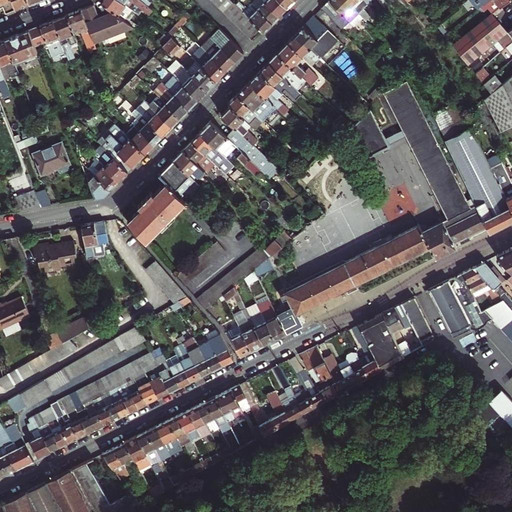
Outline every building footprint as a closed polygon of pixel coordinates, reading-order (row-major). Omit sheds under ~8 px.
[(5,13),(15,9),(11,0),(0,0),(0,4),(2,6),(4,9),(5,13)] [(22,6),(29,3),(27,0),(11,0),(15,9),(22,6)] [(138,10),(123,0),(105,0),(105,1),(118,10),(121,13),(123,9),(127,12),(124,15),(130,20),(138,10)] [(142,13),(150,4),(147,2),(144,0),(123,0),(138,10),(142,13)] [(265,29),(239,4),(234,0),(214,0),(255,39),(260,34),(265,29)] [(242,0),(239,4),(265,29),(267,32),(270,30),(273,26),(276,22),(254,1),(250,5),(247,3),(246,4),(242,0)] [(283,15),(266,0),(254,0),(254,1),(276,22),(280,19),(283,15)] [(291,7),(283,0),(266,0),(283,15),(287,11),(291,7)] [(362,19),(358,14),(344,0),(326,0),(318,8),(340,31),(351,22),(354,25),(362,19)] [(344,0),(358,14),(368,5),(363,0),(344,0)] [(492,10),(503,0),(483,0),(478,4),(483,9),(487,6),(491,11),(492,10)] [(121,13),(118,10),(103,16),(98,4),(94,6),(85,9),(97,40),(136,25),(130,20),(124,15),(121,13)] [(147,17),(154,7),(150,4),(142,13),(147,17)] [(97,40),(85,9),(78,12),(70,15),(77,31),(83,29),(91,49),(99,46),(97,40)] [(494,13),(492,10),(491,11),(488,13),(451,43),(467,62),(475,56),(490,44),(496,39),(505,31),(499,23),(492,14),(494,13)] [(77,31),(70,15),(64,18),(57,20),(70,53),(72,58),(77,56),(74,49),(83,46),(77,31)] [(183,29),(185,27),(192,19),(188,16),(178,25),(183,29)] [(336,39),(311,16),(301,26),(293,35),(300,41),(301,40),(308,46),(307,48),(319,58),(336,39)] [(70,53),(57,20),(53,22),(49,24),(44,25),(50,42),(59,39),(63,48),(63,50),(63,51),(64,52),(66,51),(67,54),(70,53)] [(435,24),(442,32),(445,30),(438,22),(435,24)] [(39,46),(50,42),(44,25),(32,30),(39,46)] [(183,29),(178,25),(169,34),(174,38),(175,37),(183,29)] [(496,39),(503,48),(504,46),(510,41),(511,39),(511,25),(505,31),(496,39)] [(244,56),(248,51),(224,28),(215,37),(225,46),(239,60),(244,56)] [(29,57),(30,60),(38,56),(38,54),(41,52),(39,46),(32,30),(24,33),(16,36),(9,39),(18,61),(29,57)] [(300,56),(307,48),(308,46),(301,40),(300,41),(293,35),(289,39),(286,42),(300,56)] [(167,46),(177,56),(185,47),(175,37),(174,38),(167,46)] [(215,37),(205,46),(215,56),(230,70),(236,64),(239,60),(225,46),(215,37)] [(0,42),(0,58),(9,80),(19,76),(21,80),(25,79),(21,69),(19,65),(18,61),(9,39),(2,42),(0,42)] [(59,39),(50,42),(54,52),(63,48),(59,39)] [(503,48),(496,39),(490,44),(498,52),(503,48)] [(280,48),(275,53),(304,80),(311,87),(321,76),(300,56),(286,42),(280,48)] [(205,46),(195,57),(220,81),(226,75),(230,70),(215,56),(205,46)] [(304,80),(275,53),(271,58),(267,63),(280,75),(284,71),(301,87),(303,85),(301,83),(304,80)] [(193,54),(184,63),(211,89),(217,83),(220,81),(195,57),(193,54)] [(155,72),(165,62),(158,55),(148,65),(155,72)] [(483,65),(475,56),(467,62),(475,72),(483,65)] [(19,65),(30,60),(29,57),(18,61),(19,65)] [(15,95),(9,80),(0,58),(0,81),(1,81),(7,98),(15,95)] [(184,63),(175,72),(180,77),(202,99),(208,92),(211,89),(184,63)] [(299,93),(280,75),(267,63),(262,67),(257,72),(271,85),(276,80),(295,97),(299,93)] [(483,65),(475,72),(483,81),(490,74),(483,65)] [(303,89),(301,87),(284,71),(280,75),(299,93),(303,89)] [(490,74),(483,81),(491,90),(501,82),(503,80),(495,71),(490,74)] [(202,99),(180,77),(175,72),(166,82),(166,83),(178,94),(193,109),(197,104),(202,99)] [(253,77),(247,83),(269,103),(274,108),(288,121),(292,117),(286,112),(289,110),(288,109),(292,104),(278,91),(271,85),(257,72),(253,77)] [(511,72),(503,80),(501,82),(511,104),(511,72)] [(488,223),(478,202),(473,204),(423,110),(407,78),(384,90),(399,121),(427,174),(448,216),(423,230),(430,244),(436,256),(447,251),(457,245),(454,240),(468,233),(488,223)] [(511,122),(511,104),(501,82),(491,90),(484,96),(500,128),(511,122)] [(193,109),(178,94),(166,83),(158,91),(163,97),(184,118),(188,113),(193,109)] [(241,90),(235,96),(250,110),(257,116),(258,117),(262,121),(274,108),(269,103),(247,83),(243,87),(241,90)] [(232,99),(226,105),(229,107),(243,120),(254,130),(262,121),(258,117),(257,116),(250,110),(235,96),(232,99)] [(184,118),(163,97),(155,105),(161,111),(176,126),(180,122),(184,118)] [(173,129),(176,126),(161,111),(155,105),(150,100),(141,109),(145,113),(153,121),(167,135),(173,129)] [(133,108),(138,113),(141,109),(136,104),(133,108)] [(125,106),(122,108),(128,114),(131,112),(125,106)] [(226,111),(220,116),(235,129),(252,146),(258,140),(247,130),(240,123),(243,120),(229,107),(226,111)] [(133,118),(136,122),(159,143),(163,139),(167,135),(153,121),(145,113),(141,109),(138,113),(133,118)] [(369,156),(390,145),(386,138),(371,109),(353,126),(369,156)] [(511,205),(491,165),(487,157),(477,138),(466,117),(441,129),(460,167),(478,202),(488,223),(491,228),(493,227),(494,224),(495,223),(495,221),(495,219),(495,216),(494,214),(503,209),(505,212),(507,214),(510,216),(511,216),(511,205)] [(159,143),(133,118),(130,121),(133,124),(126,131),(150,153),(154,148),(159,143)] [(98,138),(106,145),(132,171),(133,170),(141,161),(150,153),(126,131),(115,120),(98,138)] [(247,130),(250,127),(243,120),(240,123),(247,130)] [(204,128),(199,133),(216,150),(219,146),(223,150),(230,142),(226,139),(209,123),(204,128)] [(268,178),(277,169),(252,146),(235,129),(230,134),(226,139),(230,142),(234,146),(246,157),(248,159),(259,170),(268,178)] [(386,138),(390,145),(407,137),(403,129),(386,138)] [(225,175),(234,166),(224,157),(219,152),(216,150),(199,133),(195,137),(190,142),(202,154),(210,161),(225,175)] [(37,144),(34,137),(20,142),(23,149),(37,144)] [(70,164),(73,163),(63,140),(33,152),(43,175),(59,169),(62,172),(70,169),(70,164)] [(93,151),(97,155),(106,145),(104,143),(102,142),(93,151)] [(186,147),(181,151),(194,163),(202,154),(190,142),(186,147)] [(219,152),(224,157),(231,150),(234,146),(230,142),(223,150),(219,146),(216,150),(219,152)] [(106,145),(97,155),(100,157),(109,167),(123,180),(129,174),(132,171),(108,148),(106,145)] [(234,146),(231,150),(235,153),(236,157),(238,160),(243,164),(248,159),(246,157),(234,146)] [(194,163),(181,151),(179,154),(175,158),(171,162),(186,175),(190,171),(198,179),(204,172),(201,170),(194,163)] [(487,157),(491,165),(502,159),(498,152),(487,157)] [(194,163),(201,170),(210,161),(202,154),(194,163)] [(120,183),(123,180),(109,167),(100,157),(97,155),(94,158),(97,162),(95,165),(102,172),(99,174),(115,189),(120,183)] [(248,159),(243,164),(255,175),(259,170),(248,159)] [(511,179),(511,177),(502,159),(491,165),(511,205),(511,179)] [(164,170),(156,177),(163,184),(173,193),(188,177),(186,175),(171,162),(164,170)] [(99,174),(102,172),(95,165),(92,168),(96,172),(99,174)] [(96,172),(91,177),(92,181),(99,174),(96,172)] [(99,174),(92,181),(95,189),(98,197),(109,195),(112,192),(115,189),(99,174)] [(193,182),(188,177),(173,193),(176,196),(179,192),(181,194),(193,182)] [(380,205),(390,224),(416,211),(402,183),(393,187),(398,196),(380,205)] [(134,207),(138,210),(140,212),(136,216),(132,216),(126,222),(145,243),(183,202),(179,199),(176,196),(173,193),(163,184),(156,191),(158,193),(152,199),(150,197),(147,194),(141,200),(134,207)] [(46,207),(40,192),(38,188),(18,197),(23,210),(33,209),(46,207)] [(49,188),(40,192),(46,207),(56,204),(53,197),(49,188)] [(505,221),(511,217),(511,216),(510,216),(507,214),(505,212),(503,209),(494,214),(495,216),(495,219),(495,221),(495,223),(494,224),(493,227),(505,221)] [(393,264),(430,244),(423,230),(419,223),(345,261),(356,283),(393,264)] [(107,245),(103,225),(92,227),(80,229),(86,260),(105,257),(104,246),(107,245)] [(290,240),(292,237),(283,229),(273,236),(275,239),(283,246),(290,240)] [(283,246),(275,239),(265,249),(272,254),(283,246)] [(214,240),(175,276),(184,285),(223,249),(214,240)] [(243,278),(253,270),(268,257),(272,254),(265,249),(261,244),(236,265),(196,299),(205,309),(216,300),(223,294),(234,285),(243,278)] [(73,260),(75,260),(73,245),(65,246),(55,248),(54,246),(31,250),(33,261),(36,261),(37,270),(42,269),(43,276),(59,274),(59,271),(74,269),(73,260)] [(511,246),(499,252),(511,266),(511,246)] [(253,270),(256,275),(273,267),(268,257),(253,270)] [(496,268),(488,258),(482,261),(476,264),(495,285),(506,297),(509,294),(507,292),(510,289),(503,282),(506,279),(502,275),(496,268)] [(300,283),(311,305),(346,288),(356,283),(345,261),(300,283)] [(171,281),(154,262),(149,267),(144,271),(158,288),(171,281)] [(466,269),(478,294),(495,285),(476,264),(471,267),(466,269)] [(500,266),(496,268),(502,275),(505,272),(500,266)] [(483,305),(478,294),(466,269),(452,277),(471,316),(472,315),(485,309),(483,305)] [(256,275),(253,270),(243,278),(248,286),(258,278),(256,275)] [(473,319),(472,315),(471,316),(452,277),(431,287),(451,327),(453,326),(454,328),(473,319)] [(171,281),(158,288),(173,306),(177,303),(186,298),(183,295),(171,281)] [(311,305),(300,283),(285,291),(291,304),(275,312),(286,332),(297,327),(302,324),(298,317),(296,313),(299,312),(311,305)] [(358,287),(356,283),(346,288),(348,292),(358,287)] [(223,294),(227,302),(234,297),(238,294),(234,285),(223,294)] [(286,332),(275,312),(266,293),(254,299),(256,303),(260,309),(265,320),(275,338),(280,335),(286,332)] [(251,320),(246,309),(238,294),(234,297),(241,311),(234,315),(239,326),(251,350),(257,347),(263,344),(254,326),(251,320)] [(404,300),(410,313),(423,338),(435,331),(416,294),(407,299),(404,300)] [(32,315),(25,297),(10,303),(5,305),(5,303),(0,305),(0,325),(1,329),(3,328),(7,336),(23,329),(19,321),(32,315)] [(511,303),(506,297),(492,305),(485,309),(472,315),(473,319),(454,328),(453,326),(451,327),(456,337),(472,329),(475,329),(480,328),(484,326),(486,323),(489,320),(492,319),(511,340),(511,303)] [(186,298),(177,303),(181,308),(190,302),(186,298)] [(395,305),(386,309),(393,325),(395,329),(400,327),(403,325),(407,324),(403,317),(410,313),(404,300),(395,305)] [(491,301),(483,305),(485,309),(492,305),(491,301)] [(173,313),(181,308),(177,303),(173,306),(169,308),(173,313)] [(251,320),(254,326),(263,344),(269,341),(275,338),(265,320),(260,309),(256,303),(246,309),(251,320)] [(173,313),(169,308),(161,312),(164,317),(173,313)] [(368,318),(360,322),(382,366),(407,352),(402,344),(402,342),(399,337),(398,334),(395,329),(393,325),(386,309),(368,318)] [(56,332),(61,343),(63,342),(68,339),(100,321),(95,311),(85,317),(84,316),(55,330),(56,332)] [(158,323),(154,317),(148,320),(152,326),(158,323)] [(382,366),(377,356),(375,352),(371,345),(360,322),(357,324),(354,325),(361,339),(362,338),(370,353),(363,356),(372,372),(382,366)] [(251,350),(239,326),(225,332),(238,357),(245,353),(251,350)] [(144,341),(137,327),(131,330),(139,344),(144,341)] [(399,337),(403,336),(405,335),(400,327),(395,329),(398,334),(399,337)] [(139,344),(131,330),(125,333),(133,347),(139,344)] [(219,335),(215,330),(204,336),(206,338),(208,341),(219,335)] [(51,348),(61,343),(56,332),(51,335),(52,339),(47,341),(51,348)] [(133,347),(125,333),(120,336),(126,348),(128,350),(133,347)] [(188,351),(198,346),(195,343),(190,335),(185,339),(183,335),(178,337),(184,346),(188,351)] [(217,354),(215,355),(221,365),(226,363),(232,360),(223,343),(219,335),(208,341),(210,344),(212,343),(217,354)] [(126,348),(120,336),(113,340),(120,352),(126,348)] [(206,338),(195,343),(198,346),(206,342),(208,341),(206,338)] [(74,350),(68,339),(63,342),(61,343),(51,348),(0,376),(0,383),(6,388),(74,350)] [(120,352),(113,340),(107,343),(114,355),(120,352)] [(210,344),(208,341),(206,342),(213,356),(215,355),(210,344)] [(215,368),(221,365),(215,355),(213,356),(206,342),(198,346),(210,371),(215,368)] [(114,355),(107,343),(102,346),(109,358),(114,355)] [(326,356),(319,343),(311,347),(303,350),(301,352),(317,380),(330,373),(333,371),(326,356)] [(177,356),(188,351),(184,346),(181,348),(180,345),(172,348),(177,356)] [(109,358),(102,346),(100,347),(97,349),(103,361),(109,358)] [(210,371),(198,346),(188,351),(200,376),(205,374),(210,371)] [(154,359),(158,366),(166,362),(159,348),(155,349),(159,356),(154,359)] [(97,349),(91,352),(98,364),(103,361),(97,349)] [(200,376),(188,351),(177,356),(177,357),(183,370),(189,381),(194,379),(200,376)] [(98,364),(91,352),(85,356),(92,367),(98,364)] [(326,356),(333,371),(342,389),(372,372),(363,356),(342,367),(340,365),(334,352),(326,356)] [(154,359),(151,353),(145,356),(152,369),(155,367),(158,366),(154,359)] [(295,354),(291,356),(311,395),(316,404),(325,398),(320,389),(315,381),(299,353),(295,354)] [(92,367),(85,356),(80,359),(86,370),(92,367)] [(152,369),(145,356),(138,360),(144,373),(151,370),(152,369)] [(189,381),(183,370),(177,357),(166,362),(169,367),(173,375),(178,387),(183,384),(189,381)] [(80,359),(73,363),(80,374),(86,370),(80,359)] [(144,373),(138,360),(132,363),(138,376),(144,373)] [(288,391),(281,395),(292,417),(305,410),(296,392),(282,361),(279,363),(275,365),(281,379),(282,378),(288,391)] [(178,387),(173,375),(170,376),(167,368),(169,367),(166,362),(158,366),(155,367),(167,392),(173,390),(178,387)] [(80,374),(73,363),(67,366),(74,377),(80,374)] [(132,363),(127,366),(133,379),(138,376),(132,363)] [(74,377),(67,366),(61,369),(67,381),(74,377)] [(127,366),(120,369),(126,383),(133,379),(127,366)] [(167,392),(155,367),(152,369),(151,370),(153,374),(155,378),(151,380),(150,378),(147,379),(156,398),(162,395),(167,392)] [(67,381),(61,369),(56,373),(62,384),(67,381)] [(120,369),(113,372),(119,386),(124,383),(126,383),(120,369)] [(327,397),(342,389),(333,371),(330,373),(317,380),(318,381),(327,376),(330,380),(331,383),(320,389),(325,398),(327,397)] [(119,386),(113,372),(106,376),(113,389),(116,388),(119,386)] [(56,373),(51,376),(57,386),(62,384),(56,373)] [(138,376),(133,379),(145,403),(150,401),(156,398),(147,379),(144,373),(138,376)] [(57,386),(51,376),(44,380),(50,391),(57,386)] [(113,389),(106,376),(100,379),(107,392),(113,389)] [(100,379),(93,382),(100,395),(107,392),(100,379)] [(145,403),(133,379),(126,383),(124,383),(126,387),(129,386),(131,389),(128,390),(137,408),(141,405),(145,403)] [(258,400),(246,379),(241,381),(252,403),(256,401),(258,400)] [(50,392),(50,391),(44,380),(36,384),(43,396),(50,392)] [(234,385),(227,389),(231,397),(237,394),(241,401),(239,402),(241,405),(242,406),(245,411),(251,408),(259,424),(253,426),(258,436),(266,432),(261,422),(252,403),(241,381),(234,385)] [(100,395),(93,382),(88,385),(95,398),(99,396),(100,395)] [(137,408),(128,390),(126,387),(124,383),(119,386),(116,388),(121,398),(128,412),(132,410),(137,408)] [(43,396),(36,384),(29,388),(36,400),(43,396)] [(95,398),(88,385),(81,388),(88,402),(91,400),(95,398)] [(29,388),(20,393),(26,405),(36,400),(29,388)] [(88,402),(81,388),(75,391),(81,405),(82,405),(88,402)] [(113,389),(107,392),(120,416),(124,414),(128,412),(121,398),(116,388),(113,389)] [(266,432),(292,417),(281,395),(278,388),(273,391),(268,393),(277,413),(266,419),(261,422),(266,432)] [(490,400),(511,424),(511,399),(502,388),(490,400)] [(217,393),(232,425),(236,423),(233,418),(245,412),(245,411),(242,406),(241,405),(239,402),(241,401),(237,394),(231,397),(227,389),(222,391),(217,393)] [(305,410),(316,404),(311,395),(307,397),(302,389),(299,390),(296,392),(305,410)] [(75,391),(68,395),(75,408),(79,407),(81,405),(75,391)] [(100,395),(99,396),(111,420),(115,418),(120,416),(107,392),(100,395)] [(20,393),(13,397),(19,409),(26,405),(20,393)] [(232,425),(217,393),(212,396),(208,398),(221,425),(224,429),(232,425)] [(68,395),(62,398),(69,411),(74,409),(75,408),(68,395)] [(111,420),(99,396),(95,398),(91,400),(103,424),(107,422),(111,420)] [(13,397),(7,400),(13,412),(19,409),(13,397)] [(69,411),(62,398),(55,402),(62,415),(66,413),(69,411)] [(221,425),(208,398),(202,401),(197,404),(205,420),(210,430),(221,425)] [(13,412),(7,400),(0,404),(0,420),(1,423),(11,418),(9,414),(13,412)] [(103,424),(91,400),(88,402),(82,405),(84,410),(94,429),(99,427),(103,424)] [(256,401),(252,403),(261,422),(266,419),(256,401)] [(49,405),(50,408),(55,419),(55,418),(61,415),(62,415),(55,402),(49,405)] [(205,420),(197,404),(193,406),(189,408),(197,424),(205,420)] [(55,419),(50,408),(44,411),(49,422),(55,419)] [(197,424),(189,408),(184,410),(180,412),(188,429),(197,424)] [(66,413),(69,420),(77,437),(82,435),(86,433),(76,413),(74,409),(69,411),(66,413)] [(94,429),(84,410),(76,413),(86,433),(90,431),(94,429)] [(49,422),(44,411),(38,414),(43,425),(46,423),(49,422)] [(188,429),(180,412),(175,414),(170,417),(182,442),(186,440),(190,449),(196,446),(191,434),(188,429)] [(38,414),(32,417),(37,427),(43,425),(38,414)] [(58,425),(60,428),(67,442),(72,440),(77,437),(69,420),(64,422),(61,415),(55,418),(58,425)] [(27,432),(31,440),(40,456),(44,453),(49,451),(42,437),(37,427),(32,417),(28,418),(30,422),(27,424),(30,431),(27,432)] [(163,420),(158,423),(173,452),(184,446),(182,442),(170,417),(168,418),(163,420)] [(16,439),(20,436),(11,418),(1,423),(5,431),(11,441),(16,439)] [(212,435),(210,430),(205,420),(197,424),(198,425),(202,424),(203,426),(199,427),(200,430),(203,437),(208,435),(208,437),(212,435)] [(0,447),(3,446),(11,441),(5,431),(1,423),(0,423),(0,447)] [(51,432),(50,429),(46,423),(43,425),(37,427),(42,437),(51,432)] [(153,425),(148,428),(163,456),(173,452),(158,423),(153,425)] [(191,434),(200,430),(199,427),(198,425),(197,424),(188,429),(191,434)] [(67,442),(60,428),(51,432),(58,446),(62,444),(67,442)] [(163,456),(148,428),(143,430),(138,433),(153,462),(157,470),(164,467),(160,459),(163,457),(163,456)] [(58,446),(51,432),(42,437),(49,451),(54,449),(58,446)] [(153,462),(138,433),(133,435),(127,438),(137,456),(143,468),(153,462)] [(234,450),(243,445),(238,435),(235,437),(235,439),(230,442),(232,446),(234,450)] [(19,446),(15,449),(23,464),(27,462),(32,459),(24,444),(20,436),(16,439),(19,446)] [(214,462),(216,467),(260,442),(258,436),(243,445),(234,450),(223,456),(216,461),(214,462)] [(137,456),(127,438),(121,441),(115,444),(125,460),(125,461),(137,456)] [(40,456),(31,440),(24,444),(32,459),(40,456)] [(110,447),(104,449),(122,477),(126,473),(128,472),(121,462),(125,460),(115,444),(110,447)] [(229,445),(220,450),(221,452),(223,456),(234,450),(232,446),(230,448),(229,445)] [(15,468),(7,452),(3,446),(0,447),(0,460),(6,473),(10,470),(15,468)] [(23,464),(15,449),(7,452),(15,468),(19,466),(23,464)] [(213,456),(216,461),(223,456),(221,452),(213,456)] [(206,466),(214,462),(216,461),(213,456),(204,461),(206,466)] [(81,480),(95,473),(88,458),(73,465),(81,480)] [(197,471),(206,466),(204,461),(203,459),(193,464),(197,471)] [(176,483),(169,487),(175,496),(219,472),(216,467),(214,462),(206,466),(197,471),(185,477),(182,479),(176,483)] [(197,471),(193,464),(182,470),(183,473),(185,477),(197,471)] [(96,511),(81,480),(73,465),(37,483),(3,500),(8,511),(96,511)] [(110,502),(95,473),(81,480),(96,511),(108,511),(121,505),(118,497),(110,502)] [(132,482),(126,473),(122,477),(128,485),(132,482)] [(171,473),(162,479),(163,481),(166,488),(169,487),(176,483),(173,478),(171,473)] [(182,479),(185,477),(183,473),(173,478),(176,483),(182,479)] [(153,487),(156,494),(162,491),(166,488),(163,481),(153,487)] [(135,496),(131,490),(118,497),(121,505),(108,511),(147,511),(164,503),(167,501),(164,495),(162,491),(156,494),(147,499),(141,502),(135,496)]
